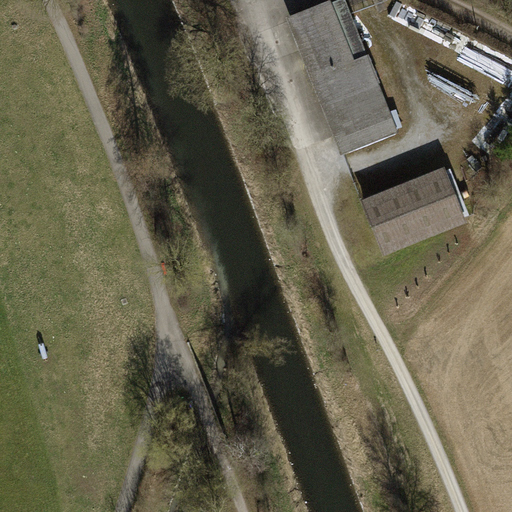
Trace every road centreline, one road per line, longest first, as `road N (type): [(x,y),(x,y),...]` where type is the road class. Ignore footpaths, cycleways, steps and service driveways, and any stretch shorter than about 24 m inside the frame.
road 1 (track): [(241,0),(262,93),(383,336),(459,511)]
road 2 (track): [(169,324),(51,0)]
road 3 (track): [(169,324),(244,511)]
road 4 (track): [(124,511),(169,324)]
